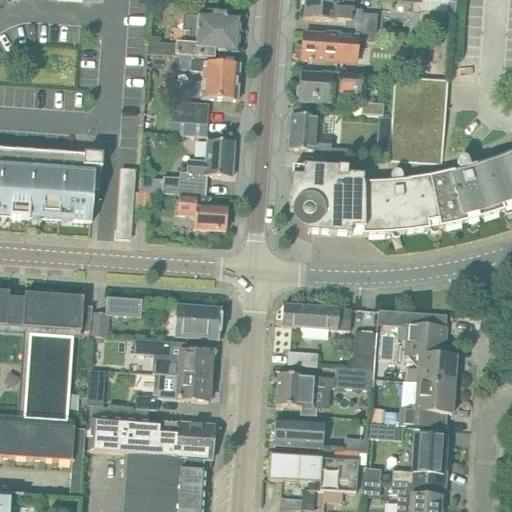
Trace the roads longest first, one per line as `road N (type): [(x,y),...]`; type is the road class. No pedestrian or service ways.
road 1 (tertiary): [(272,0),(255,271)]
road 2 (tertiary): [(255,271),(405,274),(511,250)]
road 3 (tertiary): [(0,252),(255,271)]
road 4 (tertiary): [(241,511),(255,271)]
road 5 (residential): [(482,511),(488,417),(511,400)]
